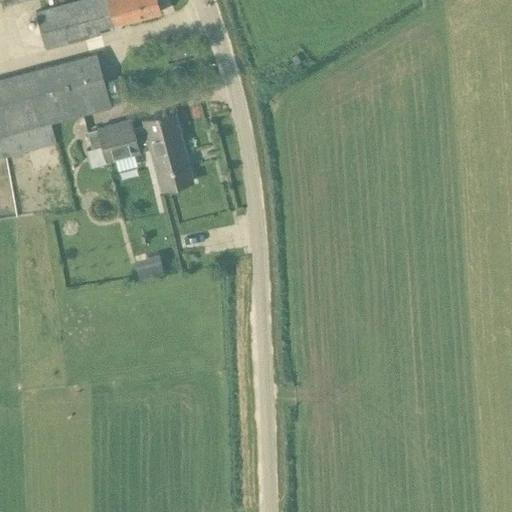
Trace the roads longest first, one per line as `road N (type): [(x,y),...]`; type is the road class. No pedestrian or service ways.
road 1 (unclassified): [(270,511),(254,198),(204,0)]
road 2 (unknown): [(205,2),(0,55)]
